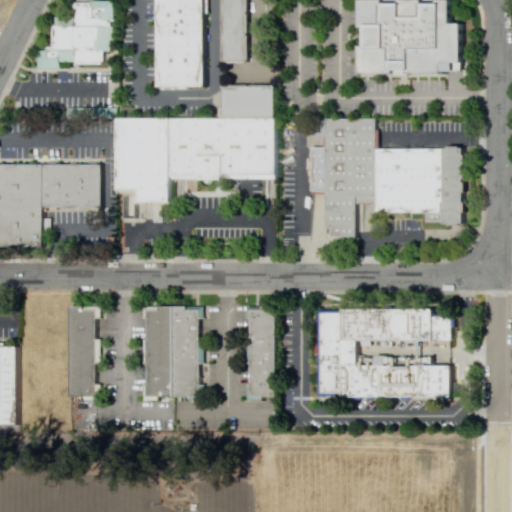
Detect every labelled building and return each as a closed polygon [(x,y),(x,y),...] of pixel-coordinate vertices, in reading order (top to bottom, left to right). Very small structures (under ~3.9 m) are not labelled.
[(214,0),(214,91),(164,91),(164,50),(164,0),(214,0)] [(231,0),(255,0),(256,65),(231,65),(231,0)] [(370,78),(370,50),(376,50),(376,31),(370,31),(370,0),(444,0),(444,3),(462,3),(462,27),(473,27),(473,66),(452,66),(452,78),(370,78)] [(60,19),(78,19),(78,6),(98,6),(98,19),(118,19),(118,42),(115,42),(115,53),(109,53),(109,65),(79,66),(79,64),(64,64),(64,67),(48,67),(48,52),(57,52),(57,27),(60,27),(60,19)] [(231,90),(283,90),(283,120),(231,121),(231,90)] [(125,122),(283,121),(283,178),(230,178),(230,181),(205,181),(205,178),(178,178),(178,206),(146,206),(146,193),(125,193),(125,122)] [(383,121),(382,206),(363,206),(363,239),(338,239),(338,231),(332,231),(332,194),(317,194),(317,150),(332,150),(332,121),(383,121)] [(384,152),(472,152),(472,227),(453,227),(453,223),(434,223),(434,216),(383,215),(383,206),(384,152)] [(0,167),(108,167),(108,211),(50,211),(50,251),(0,250),(0,167)] [(252,402),(252,386),(257,386),(257,320),(252,319),(252,307),(268,307),(268,306),(283,306),(283,397),(270,397),(270,402),(252,402)] [(76,397),(77,307),(106,307),(106,319),(103,319),(103,339),(106,339),(106,365),(102,365),(102,385),(106,385),(106,401),(88,401),(88,398),(76,397)] [(149,401),(149,385),(152,385),(152,311),(166,311),(166,307),(180,307),(179,397),(167,397),(167,401),(149,401)] [(180,397),(180,307),(209,307),(209,319),(206,319),(206,386),(209,386),(209,402),(192,401),(192,397),(180,397)] [(351,309),(441,309),(441,314),(461,314),(461,328),(459,328),(459,341),(366,341),(366,366),(460,366),(460,397),(324,397),(324,311),(351,311),(351,309)] [(0,343),(10,343),(10,346),(25,346),(25,426),(0,426),(0,343)]
